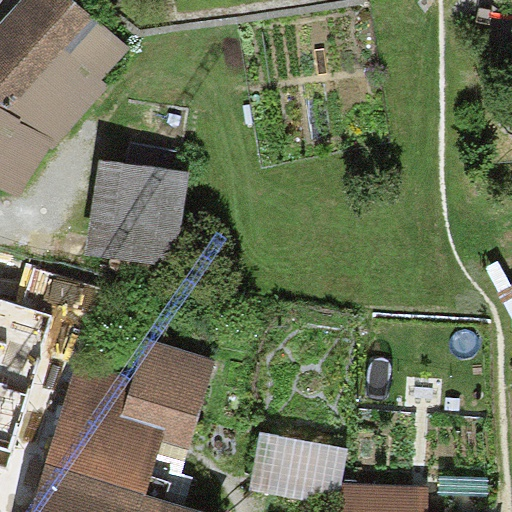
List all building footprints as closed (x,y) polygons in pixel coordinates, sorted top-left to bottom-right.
[(67,0),(25,0),(0,28),(0,189),(20,199),(48,145),(110,87),(101,79),(124,55),(67,0)] [(102,166),(91,258),(177,269),(188,176),(102,166)] [(214,366),(146,345),(135,381),(74,362),(27,511),(162,511),(141,505),(162,436),(190,444),(214,366)] [(339,507),(349,453),(280,441),(270,495),(339,507)] [(426,511),(427,491),(347,490),(346,511),(426,511)]
